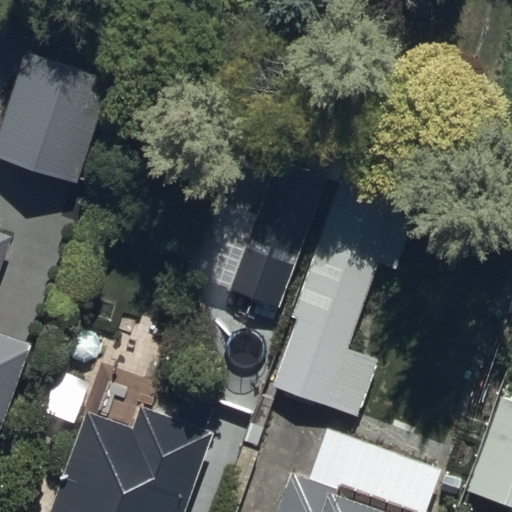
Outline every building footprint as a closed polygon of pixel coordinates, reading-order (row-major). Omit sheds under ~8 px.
[(111,80),(27,54),(0,138),(0,155),(79,181),(111,80)] [(280,310),(326,181),(335,184),(344,160),(289,140),(281,163),(234,147),(188,277),(280,310)] [(425,191),(347,165),(275,388),(362,416),(380,359),(350,349),(378,262),(399,269),(425,191)] [(0,331),(0,265),(9,238),(0,234),(0,430),(4,432),(33,342),(0,331)] [(185,511),(214,432),(206,429),(215,402),(183,390),(174,415),(140,403),(131,426),(86,410),(49,511),(185,511)] [(511,507),(511,400),(502,397),(469,492),(511,507)] [(338,488),(293,472),(279,511),(423,511),(437,474),(376,453),(364,488),(340,480),(338,488)]
